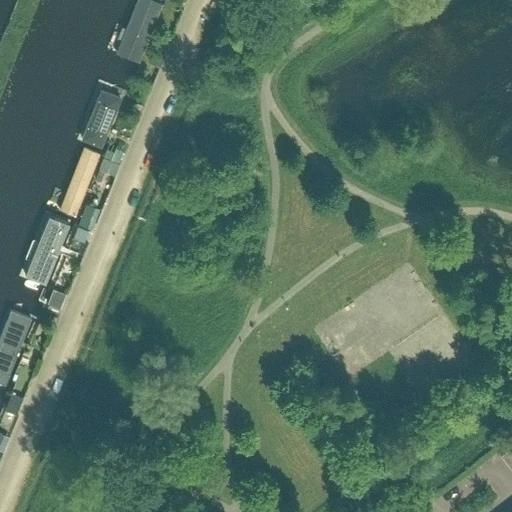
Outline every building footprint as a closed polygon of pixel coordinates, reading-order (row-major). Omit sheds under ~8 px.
[(160,6),(145,0),(135,0),(113,52),(136,62),(160,6)] [(77,140),(104,150),(126,92),(99,82),(77,140)] [(59,208),(78,215),(102,155),(83,147),(59,208)] [(20,279),(45,290),(73,224),(48,213),(20,279)] [(0,332),(0,383),(9,387),(35,320),(9,309),(0,332)] [(511,446),(500,456),(507,464),(511,460),(511,446)]
